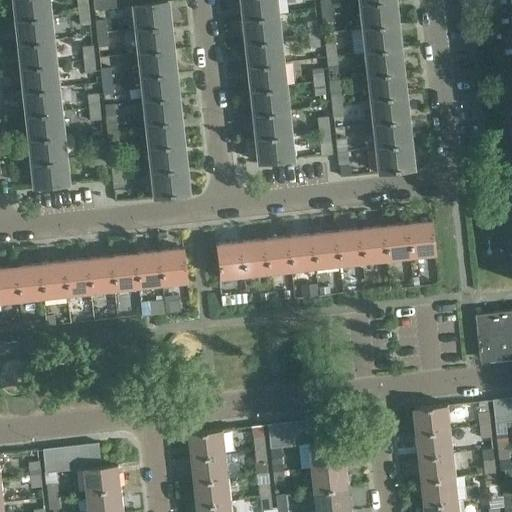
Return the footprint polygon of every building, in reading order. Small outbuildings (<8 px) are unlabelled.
[(47,0),(13,0),(16,18),(49,14),(47,0)] [(76,0),(78,11),(88,10),(87,0),(76,0)] [(93,0),(94,9),(95,8),(104,8),(102,0),(93,0)] [(133,3),(133,4),(136,29),(170,25),(167,0),(166,0),(149,2),(137,3),(133,3)] [(275,0),(241,0),(243,17),(277,13),(275,0)] [(331,0),(320,0),(322,8),(332,7),(331,0)] [(394,0),(361,4),(364,28),(397,24),(394,0)] [(332,7),(322,8),(323,21),(333,20),(332,7)] [(88,10),(78,11),(80,23),(90,22),(88,10)] [(277,13),(243,17),(246,41),(279,38),(277,13)] [(49,14),(16,18),(18,41),(51,38),(49,14)] [(105,19),(96,20),(97,33),(107,32),(105,19)] [(317,20),(307,21),(308,34),(318,33),(317,20)] [(397,24),(364,28),(367,52),(400,48),(397,24)] [(170,25),(136,29),(139,53),(172,49),(170,25)] [(361,26),(351,27),(354,51),(363,50),(361,26)] [(107,32),(97,33),(98,45),(108,44),(107,32)] [(319,46),(318,33),(308,34),(310,47),(319,46)] [(51,38),(18,41),(21,65),(54,62),(51,38)] [(279,38),(246,41),(248,65),(282,61),(279,38)] [(326,43),(327,56),(337,55),(336,43),(326,43)] [(82,46),(83,58),(94,57),(92,45),(82,46)] [(400,48),(367,52),(369,76),(402,72),(400,48)] [(172,49),(139,53),(141,76),(175,72),(172,49)] [(337,55),(327,56),(328,70),(338,69),(337,55)] [(94,57),(83,58),(85,71),(95,70),(94,57)] [(282,61),(248,65),(251,89),(285,85),(282,61)] [(54,62),(21,65),(24,89),(57,85),(54,62)] [(111,66),(101,68),(102,80),(112,79),(111,66)] [(312,70),(314,82),(323,81),(322,69),(312,70)] [(175,72),(141,76),(144,101),(178,97),(175,72)] [(402,72),(369,76),(372,99),(405,96),(402,72)] [(112,79),(102,80),(104,94),(114,93),(112,79)] [(323,81),(314,82),(315,94),(325,94),(323,81)] [(57,85),(24,89),(26,113),(59,110),(57,85)] [(285,85),(251,89),(254,112),(287,108),(285,85)] [(331,91),(332,104),(342,102),(341,89),(331,91)] [(88,94),(89,106),(99,106),(97,93),(88,94)] [(405,96),(372,99),(374,123),(407,119),(405,96)] [(178,97),(144,101),(146,124),(180,120),(178,97)] [(342,102),(332,104),(334,116),(343,115),(342,102)] [(99,106),(89,106),(90,120),(100,118),(99,106)] [(287,108),(254,112),(256,136),(290,132),(287,108)] [(59,110),(26,113),(29,137),(62,133),(59,110)] [(106,116),(108,128),(117,127),(116,114),(106,116)] [(327,115),(317,116),(319,129),(329,128),(327,115)] [(407,119),(374,123),(377,147),(410,144),(407,119)] [(180,120),(146,124),(149,148),(183,145),(180,120)] [(117,127),(108,128),(109,141),(119,140),(117,127)] [(330,141),(329,128),(319,129),(320,142),(330,141)] [(290,132),(256,136),(259,161),(293,158),(290,132)] [(62,133),(29,137),(32,161),(65,157),(62,133)] [(346,138),(336,139),(338,152),(347,151),(346,138)] [(93,142),(94,154),(104,153),(103,140),(93,142)] [(410,144),(377,147),(379,171),(413,167),(410,144)] [(183,145),(149,148),(152,172),(185,169),(183,145)] [(348,163),(347,151),(338,152),(339,164),(348,163)] [(104,153),(94,154),(95,167),(106,166),(104,153)] [(65,157),(32,161),(34,186),(67,182),(65,157)] [(112,164),(113,177),(123,176),(121,162),(112,164)] [(185,169),(152,172),(154,196),(188,192),(185,169)] [(123,176),(113,177),(114,188),(124,187),(123,176)] [(432,219),(407,222),(411,255),(436,252),(432,219)] [(407,222),(383,224),(387,258),(411,255),(407,222)] [(359,227),(363,260),(387,258),(383,224),(359,227)] [(359,227),(336,230),(340,263),(363,260),(359,227)] [(336,230),(312,232),(316,266),(340,263),(336,230)] [(312,232),(289,235),(292,268),(316,266),(312,232)] [(292,268),(289,235),(264,237),(268,271),(292,268)] [(268,271),(264,237),(240,240),(244,274),(268,271)] [(244,274),(240,240),(217,243),(219,263),(218,263),(218,268),(219,267),(220,276),(244,274)] [(184,247),(158,250),(162,283),(187,280),(184,247)] [(158,250),(135,252),(138,285),(162,283),(158,250)] [(135,252),(111,255),(114,288),(138,285),(135,252)] [(111,255),(87,257),(91,291),(114,288),(111,255)] [(87,257),(63,260),(67,293),(91,291),(87,257)] [(63,260),(39,262),(43,296),(67,293),(63,260)] [(39,262),(15,265),(19,299),(43,296),(39,262)] [(0,300),(19,299),(15,265),(0,266),(0,300)] [(245,291),(222,293),(220,294),(221,304),(223,304),(246,302),(245,291)] [(166,300),(163,300),(165,312),(178,310),(177,299),(166,300)] [(153,302),(149,302),(150,313),(165,312),(163,300),(153,302)] [(141,315),(141,308),(129,309),(130,316),(141,315)] [(511,308),(477,313),(481,354),(511,350),(511,308)] [(52,313),(43,314),(45,324),(53,323),(52,313)] [(31,318),(20,319),(21,327),(32,325),(31,318)] [(20,319),(8,320),(9,329),(21,327),(20,319)] [(507,421),(504,397),(494,398),(497,422),(507,421)] [(449,403),(416,407),(418,430),(452,426),(449,403)] [(489,410),(479,411),(481,422),(485,421),(486,424),(491,424),(491,422),(489,410)] [(324,417),(313,419),(315,441),(326,440),(324,417)] [(325,417),(324,417),(326,440),(342,438),(340,419),(325,420),(325,417)] [(313,419),(301,420),(304,444),(311,443),(311,442),(315,441),(313,419)] [(301,420),(291,421),(293,445),(304,444),(301,420)] [(291,421),(279,422),(282,446),(293,445),(291,421)] [(485,421),(481,422),(481,423),(482,436),(492,435),(491,424),(486,424),(485,421)] [(269,423),(272,447),(282,446),(279,422),(269,423)] [(452,426),(418,430),(421,454),(454,450),(452,426)] [(191,432),(194,456),(227,452),(225,428),(191,432)] [(507,432),(497,433),(499,444),(504,443),(504,446),(509,446),(509,444),(507,432)] [(263,436),(254,437),(255,447),(260,447),(260,449),(260,450),(265,449),(263,436)] [(311,442),(311,443),(312,443),(314,466),(347,462),(344,438),(342,438),(326,440),(315,441),(311,442)] [(100,442),(88,443),(91,467),(103,465),(100,442)] [(88,443),(78,444),(80,468),(85,467),(91,467),(88,443)] [(504,443),(499,444),(499,445),(499,449),(500,458),(510,457),(509,449),(509,446),(504,446),(504,443)] [(78,444),(66,446),(69,469),(80,468),(78,444)] [(66,446),(55,447),(58,470),(69,469),(66,446)] [(45,448),(45,449),(48,471),(58,470),(55,447),(45,448)] [(260,447),(255,447),(255,449),(257,462),(266,461),(265,449),(260,450),(260,449),(260,447)] [(454,450),(421,454),(423,478),(457,474),(454,450)] [(227,452),(194,456),(196,479),(230,475),(227,452)] [(273,458),(272,458),(273,468),(278,468),(279,471),(284,471),(284,469),(282,457),(273,458)] [(494,457),(484,459),(485,469),(491,469),(491,472),(495,472),(495,470),(494,457)] [(40,460),(30,462),(32,473),(36,472),(37,475),(42,475),(41,473),(40,460)] [(347,462),(314,466),(317,490),(350,486),(347,462)] [(103,465),(91,467),(85,467),(88,491),(122,487),(119,463),(103,465)] [(278,468),(273,468),(274,470),(275,483),(285,482),(284,471),(279,471),(278,468)] [(491,469),(485,469),(485,471),(487,484),(496,483),(495,472),(491,472),(491,469)] [(36,472),(32,473),(32,474),(33,487),(43,486),(42,475),(37,475),(36,472)] [(465,473),(457,474),(423,478),(426,503),(459,499),(467,499),(465,473)] [(230,475),(196,479),(199,503),(233,499),(230,475)] [(511,479),(503,481),(504,493),(509,492),(509,495),(511,495),(511,479)] [(59,482),(49,484),(50,493),(55,493),(55,496),(60,496),(60,494),(59,482)] [(269,483),(259,484),(260,495),(265,494),(266,497),(270,497),(270,495),(269,483)] [(350,486),(317,490),(318,511),(341,511),(352,511),(350,486)] [(122,487),(88,491),(90,511),(119,511),(124,511),(122,487)] [(55,493),(50,493),(50,495),(52,508),(61,507),(60,496),(55,496),(55,493)] [(265,494),(260,495),(262,510),(272,509),(270,497),(266,497),(265,494)] [(233,511),(233,499),(199,503),(199,511),(233,511)] [(460,511),(459,499),(426,503),(426,511),(460,511)]
